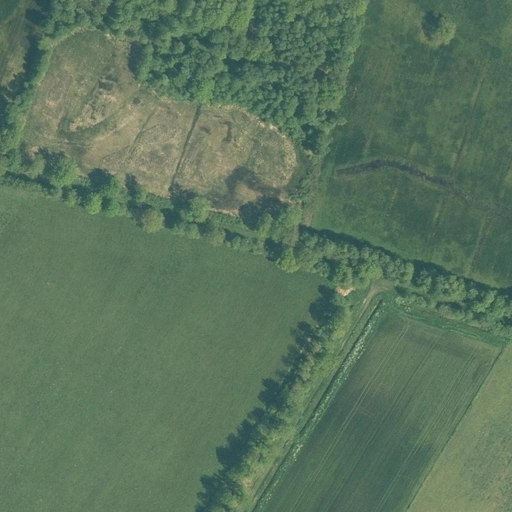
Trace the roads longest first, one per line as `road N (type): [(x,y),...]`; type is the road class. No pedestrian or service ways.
road 1 (track): [(380,278),(0,170)]
road 2 (track): [(241,511),(380,278)]
road 3 (track): [(511,321),(380,278)]
